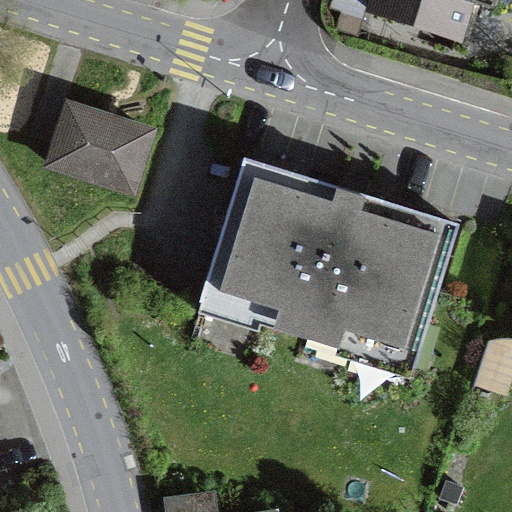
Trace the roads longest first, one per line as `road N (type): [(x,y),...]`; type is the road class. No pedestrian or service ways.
road 1 (residential): [(0,225),(59,339),(120,511)]
road 2 (tertiary): [(264,73),(511,149)]
road 3 (tertiary): [(34,0),(264,73)]
